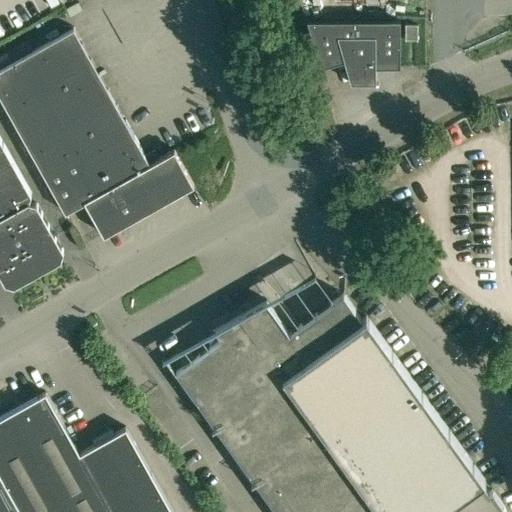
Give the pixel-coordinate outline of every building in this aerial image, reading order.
[(400,19),(307,19),(320,67),(344,60),(350,82),(376,81),(376,66),(400,66),(400,19)] [(418,24),(405,23),(405,39),(418,39),(418,24)] [(0,94),(65,212),(85,201),(84,199),(158,157),(154,150),(145,155),(109,89),(74,26),(0,67),(0,94)] [(0,273),(5,282),(14,285),(61,258),(63,249),(36,202),(29,200),(31,193),(0,138),(0,273)] [(174,149),(158,157),(84,199),(85,201),(104,234),(194,184),(174,149)] [(255,387),(291,436),(326,485),(345,511),(506,511),(504,505),(492,489),(489,490),(483,481),(485,480),(366,315),(362,318),(344,293),(290,331),(267,298),(214,328),(220,338),(255,387)] [(211,419),(255,387),(220,338),(175,370),(211,419)] [(246,468),(291,436),(255,387),(211,419),(246,468)] [(0,459),(29,511),(113,511),(79,451),(45,390),(39,394),(37,391),(37,390),(0,410),(0,459)] [(79,451),(113,511),(174,511),(125,425),(79,451)] [(277,511),(289,511),(326,485),(291,436),(246,468),(277,511)] [(29,511),(0,459),(0,511),(29,511)] [(345,511),(326,485),(289,511),(345,511)]
